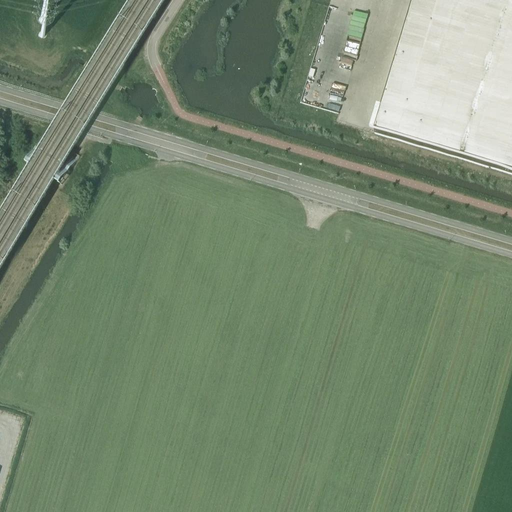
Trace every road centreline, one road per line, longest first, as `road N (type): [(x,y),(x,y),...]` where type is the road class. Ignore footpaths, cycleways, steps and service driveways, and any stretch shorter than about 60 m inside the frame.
road 1 (tertiary): [(511,242),(0,87)]
road 2 (tertiary): [(0,102),(511,255)]
